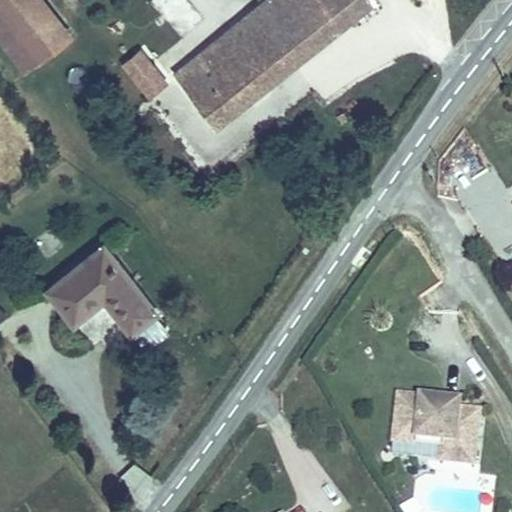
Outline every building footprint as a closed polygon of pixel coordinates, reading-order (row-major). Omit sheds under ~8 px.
[(0,0),(0,7),(41,59),(71,34),(41,0),(0,0)] [(261,0),(171,76),(211,127),(364,4),(360,0),(261,0)] [(41,59),(0,7),(0,49),(21,75),(41,59)] [(107,60),(145,105),(164,89),(127,44),(107,60)] [(94,243),(38,287),(75,333),(101,311),(119,333),(148,310),(94,243)] [(0,320),(9,312),(0,302),(0,320)] [(396,391),(394,424),(414,426),(414,439),(444,441),(442,460),(475,463),(481,406),(443,401),(443,395),(396,391)] [(414,426),(394,424),(393,437),(414,439),(414,426)] [(425,511),(418,496),(403,504),(406,511),(425,511)]
